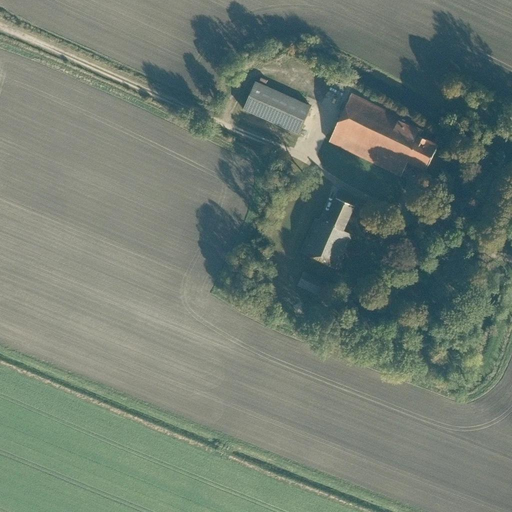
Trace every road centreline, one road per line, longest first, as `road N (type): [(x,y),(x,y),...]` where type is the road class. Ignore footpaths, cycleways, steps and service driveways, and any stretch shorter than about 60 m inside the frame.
road 1 (track): [(0,27),(317,169)]
road 2 (tertiary): [(317,169),(511,254)]
